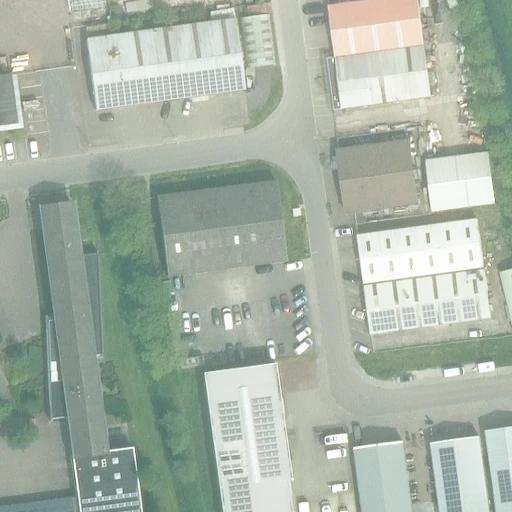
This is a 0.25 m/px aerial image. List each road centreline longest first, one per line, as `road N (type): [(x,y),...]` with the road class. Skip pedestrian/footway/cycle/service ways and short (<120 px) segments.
road 1 (unclassified): [(511,385),(387,403),(347,390),(304,138)]
road 2 (unclassified): [(0,178),(304,138)]
road 3 (unclassified): [(304,138),(286,0)]
